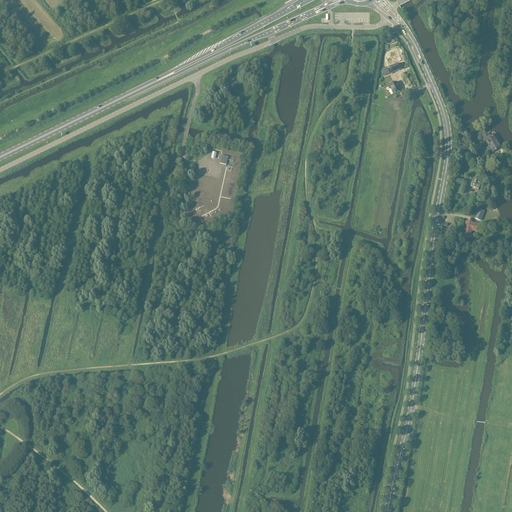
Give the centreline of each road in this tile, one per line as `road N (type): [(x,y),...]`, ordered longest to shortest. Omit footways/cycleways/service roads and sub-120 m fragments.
road 1 (secondary): [(387,511),(414,388),(447,153),(442,107),(406,33)]
road 2 (unclassified): [(269,42),(0,169)]
road 3 (primary): [(0,157),(157,80)]
road 4 (primary): [(306,0),(157,80)]
road 5 (primary): [(157,80),(312,13)]
road 6 (unclassified): [(269,42),(303,28),(374,27),(385,17)]
